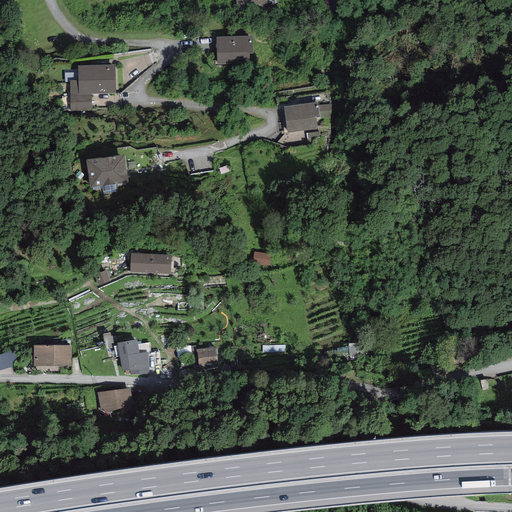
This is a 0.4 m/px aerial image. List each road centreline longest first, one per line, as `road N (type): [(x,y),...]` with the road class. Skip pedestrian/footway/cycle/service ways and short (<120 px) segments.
road 1 (motorway): [(511,448),(264,468),(0,505)]
road 2 (residential): [(0,378),(338,379),(372,396)]
road 3 (motorway): [(149,511),(511,477)]
road 4 (unclassified): [(372,396),(300,442),(295,461),(304,476),(409,502),(511,510)]
road 5 (residential): [(372,396),(511,361)]
